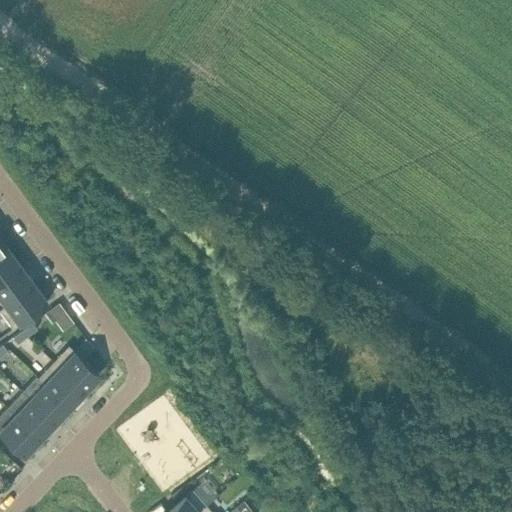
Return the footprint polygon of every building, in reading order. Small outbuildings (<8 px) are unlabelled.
[(0,238),(0,255),(8,249),(0,238)] [(8,249),(0,255),(0,281),(21,266),(8,249)] [(0,281),(0,292),(7,302),(0,307),(0,308),(34,283),(21,266),(0,281)] [(34,283),(0,308),(0,309),(13,327),(47,301),(34,283)] [(32,321),(23,328),(28,335),(37,328),(32,321)] [(28,335),(23,328),(13,335),(18,342),(28,335)] [(69,344),(53,360),(84,389),(99,373),(69,344)] [(53,360),(38,376),(69,405),(84,389),(53,360)] [(37,374),(22,390),(31,398),(54,420),(69,405),(38,376),(37,374)] [(22,390),(7,405),(16,414),(40,436),(54,420),(31,398),(22,390)] [(7,405),(0,412),(0,429),(0,430),(24,452),(40,436),(16,414),(7,405)] [(164,511),(196,511),(207,504),(193,488),(164,511)]
